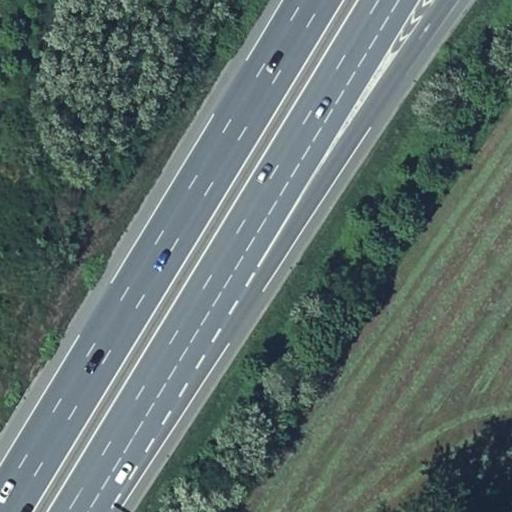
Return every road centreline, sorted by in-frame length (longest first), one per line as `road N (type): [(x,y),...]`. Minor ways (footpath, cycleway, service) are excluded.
road 1 (trunk): [(314,0),(3,511)]
road 2 (trunk): [(85,511),(391,0)]
